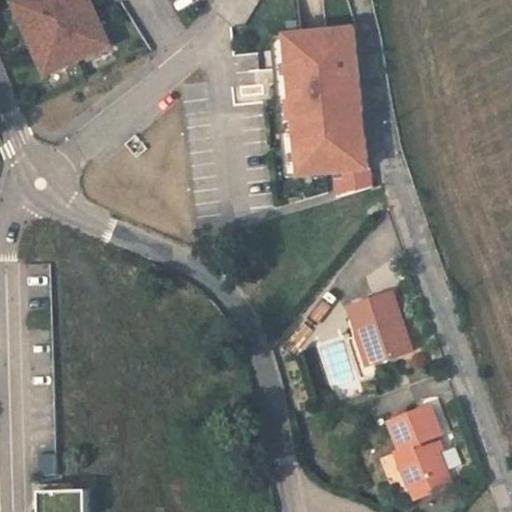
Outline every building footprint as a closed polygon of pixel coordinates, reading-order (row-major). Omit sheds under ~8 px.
[(92,0),(29,0),(17,6),(51,77),(115,47),(92,0)] [(358,30),(291,37),(294,67),(280,68),(284,104),(294,103),(296,119),(286,120),(290,151),(303,150),(306,177),(373,170),(370,138),(362,139),(360,113),(367,112),(358,30)] [(291,37),(277,38),(280,68),(294,67),(291,37)] [(294,103),(284,104),(286,120),(296,119),(294,103)] [(367,112),(360,113),(362,139),(370,138),(367,112)] [(303,150),(290,151),(292,178),(306,177),(303,150)] [(373,170),(351,172),(352,179),(368,178),(370,190),(375,188),(373,170)] [(368,178),(342,180),(344,197),(370,190),(368,178)] [(358,348),(365,346),(375,375),(411,363),(391,302),(349,317),(358,348)] [(433,420),(387,438),(412,505),(450,489),(438,456),(445,454),(433,420)] [(39,465),(40,486),(57,485),(56,464),(39,465)] [(87,511),(87,500),(72,500),(39,501),(40,511),(46,511),(45,511),(87,511)]
